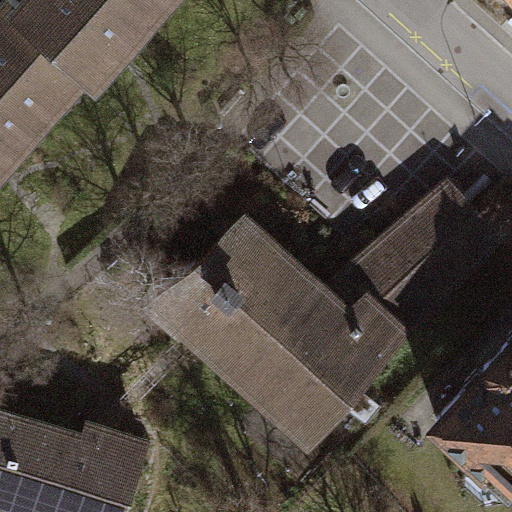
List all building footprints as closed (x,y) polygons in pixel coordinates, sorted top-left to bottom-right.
[(0,0),(0,163),(89,67),(16,0),(0,0)] [(98,74),(166,0),(16,0),(89,67),(98,74)] [(148,288),(305,426),(333,395),(357,416),(372,400),(347,379),(398,321),(492,231),(461,201),(435,225),(415,205),(317,288),(233,214),(148,288)] [(511,331),(433,415),(507,485),(511,479),(511,331)] [(0,501),(32,511),(126,511),(154,430),(90,408),(86,422),(0,393),(0,501)]
